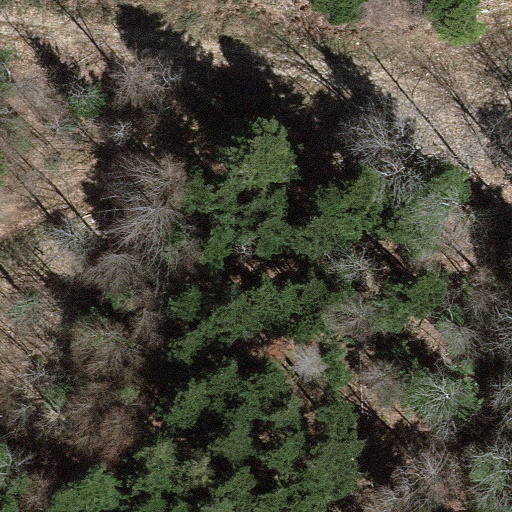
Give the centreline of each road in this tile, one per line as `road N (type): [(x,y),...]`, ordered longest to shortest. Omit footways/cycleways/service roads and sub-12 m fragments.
road 1 (track): [(0,241),(386,93)]
road 2 (track): [(386,93),(0,45)]
road 3 (track): [(511,34),(386,93)]
road 4 (track): [(511,113),(386,93)]
